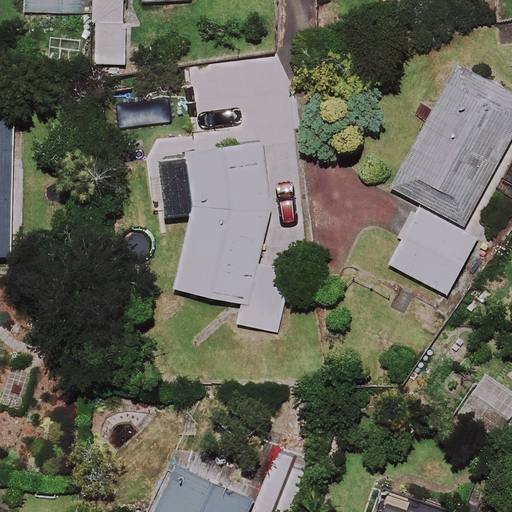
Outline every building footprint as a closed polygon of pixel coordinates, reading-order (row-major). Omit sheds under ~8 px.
[(89,13),(89,0),(21,0),(21,12),(89,13)] [(129,0),(97,0),(96,67),(128,68),(129,0)] [(187,164),(165,165),(167,218),(191,217),(175,287),(243,302),(237,328),(279,338),(293,271),(258,263),(273,218),(264,156),(293,157),(296,91),(283,59),(182,67),(186,154),(187,164)] [(449,301),(486,231),(480,228),(511,167),(511,96),(458,68),(394,187),(420,201),(385,267),(449,301)] [(20,114),(0,113),(0,257),(13,258),(20,114)] [(511,416),(511,394),(483,371),(454,407),(494,439),(511,416)] [(245,511),(250,500),(173,465),(151,511),(245,511)]
